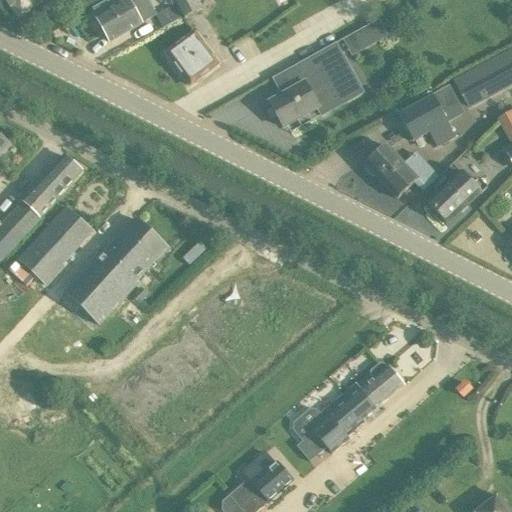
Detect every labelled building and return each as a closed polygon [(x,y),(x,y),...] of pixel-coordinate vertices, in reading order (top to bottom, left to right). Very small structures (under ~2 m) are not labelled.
[(4,0),(19,20),(43,0),(4,0)] [(127,0),(115,7),(111,0),(107,0),(92,9),(96,18),(95,18),(110,43),(142,25),(141,24),(156,15),(146,0),(128,0),(127,1),(127,0)] [(171,0),(183,21),(201,11),(197,4),(204,0),(171,0)] [(174,5),(156,15),(163,29),(181,19),(174,5)] [(354,55),(390,36),(380,18),(345,37),(354,55)] [(195,33),(173,49),(166,54),(175,67),(175,70),(177,74),(181,75),(189,86),(218,65),(195,33)] [(273,108),(267,113),(271,120),(278,119),(284,128),(318,109),(322,117),(342,106),(331,85),(346,77),(338,64),(345,60),(336,44),(294,68),(303,85),(270,104),(273,108)] [(455,83),(470,109),(511,86),(511,53),(511,52),(455,83)] [(436,148),(455,138),(433,98),(398,117),(413,143),(429,134),(436,148)] [(0,154),(8,145),(0,137),(0,154)] [(419,181),(386,146),(366,165),(368,167),(365,170),(373,179),(376,176),(398,200),(419,181)] [(38,219),(80,174),(63,158),(28,195),(29,196),(1,227),(0,226),(0,262),(39,220),(38,219)] [(474,185),(463,173),(428,205),(436,214),(434,216),(442,226),(445,223),(447,226),(480,195),(481,195),(488,189),(479,180),(474,185)] [(62,266),(92,233),(66,209),(18,261),(46,287),(64,267),(62,266)] [(137,282),(167,250),(135,220),(66,295),(100,326),(139,284),(137,282)] [(511,225),(503,233),(511,246),(511,225)] [(140,289),(132,298),(138,304),(147,295),(140,289)] [(0,300),(0,325),(12,311),(0,300)] [(56,360),(82,333),(58,310),(32,338),(56,360)] [(12,349),(0,369),(0,372),(15,392),(18,392),(16,402),(36,405),(38,394),(42,395),(56,368),(38,350),(12,349)] [(369,378),(372,381),(359,392),(355,386),(343,396),(348,402),(348,401),(363,420),(402,387),(384,366),(378,365),(369,373),(369,378)] [(463,398),(470,391),(464,385),(457,392),(463,398)] [(348,402),(343,396),(320,416),(316,412),(310,411),(303,417),(294,425),(293,432),(302,442),(295,447),(309,463),(327,448),(332,454),(347,441),(343,437),(363,420),(348,401),(348,402)] [(243,472),(249,479),(230,497),(243,511),(257,511),(268,503),(269,503),(293,482),(277,464),(275,465),(264,453),(243,472)] [(507,511),(495,497),(477,511),(507,511)]
